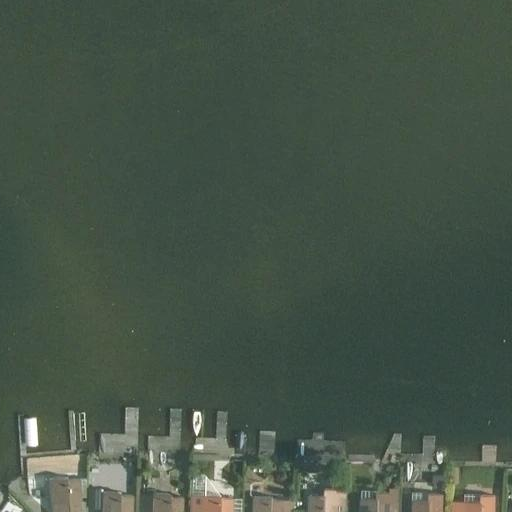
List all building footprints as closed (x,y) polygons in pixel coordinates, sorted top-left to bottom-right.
[(450,474),(433,477),(432,484),(450,484),(450,474)] [(67,476),(49,478),(51,502),(52,502),(52,511),(80,511),(79,500),(81,500),(79,478),(67,479),(67,476)] [(310,495),(309,511),(345,511),(346,492),(338,492),(338,489),(325,489),(325,495),(310,495)] [(120,511),(121,494),(121,492),(102,491),(102,492),(86,492),(85,511),(120,511)] [(361,498),(360,511),(397,511),(398,493),(390,492),(376,492),(376,498),(361,498)] [(152,493),(152,494),(151,511),(181,511),(182,496),(171,496),(171,493),(152,493)] [(413,499),(412,511),(441,511),(442,493),(429,493),(428,500),(413,499)] [(191,499),(190,511),(231,511),(232,497),(220,497),(221,495),(202,494),(202,499),(191,499)] [(466,502),(465,511),(494,511),(495,495),(481,495),(481,501),(466,501),(466,502)] [(291,511),(291,504),(284,504),(284,499),(273,499),(273,496),(254,496),(253,511),(291,511)]
